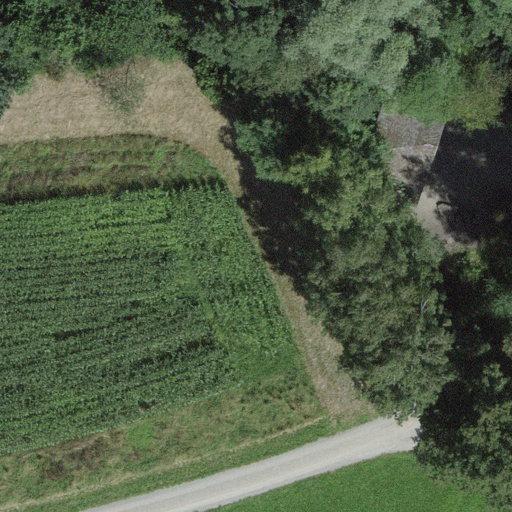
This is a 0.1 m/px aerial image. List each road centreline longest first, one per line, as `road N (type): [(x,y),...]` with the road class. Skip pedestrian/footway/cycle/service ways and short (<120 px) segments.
road 1 (track): [(404,430),(158,511)]
road 2 (track): [(511,361),(404,430)]
